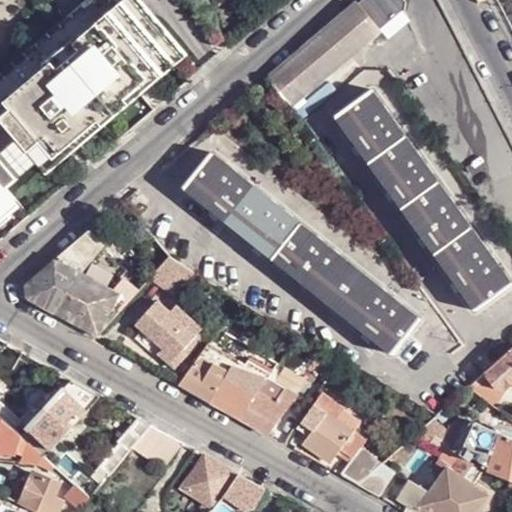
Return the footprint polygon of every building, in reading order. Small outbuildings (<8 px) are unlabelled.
[(122,0),(121,1),(97,22),(107,32),(141,2),(139,0),(122,0)] [(360,0),(269,77),(290,105),(323,76),(403,9),(405,0),(404,0),(360,0)] [(20,104),(1,120),(29,154),(57,129),(65,137),(70,132),(77,140),(182,49),(141,2),(107,32),(97,22),(83,35),(90,44),(53,76),(45,67),(12,96),(20,104)] [(81,33),(43,65),(45,67),(53,76),(90,44),(83,35),(81,33)] [(474,274),(469,277),(457,285),(460,289),(475,310),(511,284),(373,90),(337,115),(355,140),(367,131),(371,129),(377,136),(373,140),(360,149),(363,152),(386,186),(400,176),(403,173),(409,182),(405,186),(393,194),(395,198),(419,232),(431,223),(436,220),(441,228),(437,231),(425,239),(428,244),(451,277),(464,268),(467,265),(474,274)] [(0,105),(0,119),(1,120),(20,104),(12,96),(0,105)] [(367,131),(369,134),(373,140),(377,136),(371,129),(367,131)] [(367,131),(355,140),(357,144),(369,134),(367,131)] [(0,215),(5,211),(17,201),(0,180),(0,158),(2,157),(0,154),(0,215)] [(380,319),(377,323),(368,335),(372,338),(392,354),(419,319),(212,154),(184,188),(208,207),(217,195),(221,191),(228,198),(226,202),(216,213),(220,217),(251,242),(261,229),(264,226),(272,232),(269,236),(259,248),(264,252),(295,277),(305,265),(308,261),(316,268),(313,271),(304,283),(307,286),(360,328),(370,317),(373,313),(380,319)] [(402,181),(405,186),(409,182),(403,173),(400,176),(402,181)] [(402,181),(400,176),(386,186),(389,189),(402,181)] [(217,195),(221,198),(226,202),(228,198),(221,191),(217,195)] [(217,195),(208,207),(212,210),(221,198),(217,195)] [(0,228),(12,219),(5,211),(0,215),(0,228)] [(434,227),(437,231),(441,228),(436,220),(431,223),(434,227)] [(434,227),(431,223),(419,232),(422,236),(434,227)] [(265,233),(269,236),(272,232),(264,226),(261,229),(265,233)] [(265,233),(261,229),(251,242),(256,245),(265,233)] [(26,297),(96,337),(129,301),(111,291),(82,274),(103,249),(106,245),(89,230),(25,284),(26,297)] [(150,275),(176,292),(194,266),(168,248),(150,275)] [(82,274),(111,291),(128,272),(103,249),(82,274)] [(309,268),(313,271),(316,268),(308,261),(305,265),(309,268)] [(309,268),(305,265),(295,277),(300,279),(309,268)] [(467,273),(469,277),(474,274),(467,265),(464,268),(467,273)] [(467,273),(464,268),(451,277),(454,281),(467,273)] [(142,331),(163,351),(173,360),(194,337),(170,314),(156,302),(135,325),(142,331)] [(173,360),(163,351),(159,356),(176,373),(205,343),(198,336),(203,331),(178,307),(170,314),(194,337),(173,360)] [(374,321),(377,323),(380,319),(373,313),(370,317),(374,321)] [(374,321),(370,317),(360,328),(364,332),(374,321)] [(199,359),(229,376),(238,363),(209,346),(199,359)] [(511,349),(469,388),(493,407),(504,394),(506,390),(511,383),(511,349)] [(309,371),(325,384),(341,361),(323,350),(309,371)] [(245,366),(267,378),(278,363),(261,353),(257,352),(253,354),(248,362),(245,366)] [(238,363),(245,366),(248,362),(241,358),(238,363)] [(195,394),(210,402),(229,376),(199,359),(179,385),(195,394)] [(225,411),(238,419),(267,378),(245,366),(238,363),(229,376),(210,402),(225,411)] [(267,378),(290,391),(301,377),(278,363),(267,378)] [(252,427),(267,434),(295,395),(290,391),(267,378),(238,419),(252,427)] [(99,396),(71,380),(25,428),(49,451),(99,396)] [(504,394),(493,407),(508,419),(511,412),(511,393),(506,390),(504,394)] [(356,486),(381,465),(361,449),(349,439),(352,433),(326,413),(333,403),(322,395),(302,423),(312,430),(304,443),(331,463),(336,456),(339,452),(350,461),(346,464),(337,476),(356,486)] [(352,433),(354,431),(360,423),(333,403),(326,413),(352,433)] [(448,456),(463,423),(448,416),(438,430),(436,434),(430,446),(442,455),(443,454),(448,456)] [(97,467),(106,476),(129,448),(148,425),(136,418),(126,430),(128,432),(120,442),(119,442),(112,449),(111,448),(102,458),(103,460),(97,467)] [(510,480),(511,481),(511,440),(499,435),(465,419),(463,423),(448,456),(456,459),(469,464),(472,461),(476,463),(488,468),(489,468),(489,473),(510,480)] [(0,452),(12,454),(17,436),(0,421),(0,452)] [(163,433),(148,425),(129,448),(149,461),(154,455),(165,461),(179,442),(163,433)] [(425,442),(430,446),(436,434),(425,426),(415,435),(425,442)] [(349,439),(361,449),(366,442),(354,431),(352,433),(349,439)] [(26,444),(20,464),(38,465),(39,456),(26,444)] [(336,456),(346,464),(350,461),(339,452),(336,456)] [(447,469),(448,470),(456,459),(448,456),(443,454),(442,455),(439,460),(448,468),(447,469)] [(39,456),(38,465),(55,469),(48,464),(39,456)] [(235,474),(202,456),(178,488),(203,504),(209,508),(216,499),(235,474)] [(463,481),(476,463),(472,461),(469,464),(456,459),(448,470),(448,471),(462,481),(463,481)] [(398,510),(401,511),(441,511),(462,481),(448,471),(448,470),(447,469),(448,468),(439,460),(431,470),(440,476),(441,477),(429,494),(408,482),(396,500),(401,504),(398,510)] [(356,486),(378,498),(393,473),(381,465),(356,486)] [(89,477),(99,485),(106,476),(97,467),(89,477)] [(33,473),(19,504),(36,511),(55,511),(60,502),(52,498),(57,483),(33,473)] [(263,490),(235,474),(216,499),(237,511),(245,511),(252,510),(263,490)] [(477,511),(488,498),(463,481),(462,481),(441,511),(477,511)] [(62,498),(75,510),(87,498),(74,486),(62,498)]
